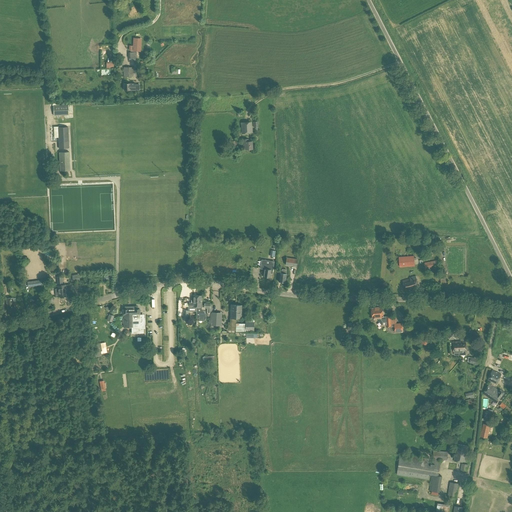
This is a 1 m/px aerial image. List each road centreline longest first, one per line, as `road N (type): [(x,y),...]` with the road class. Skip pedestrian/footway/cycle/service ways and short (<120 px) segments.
road 1 (tertiary): [(511,315),(183,280),(0,327)]
road 2 (unclassified): [(511,286),(367,0)]
